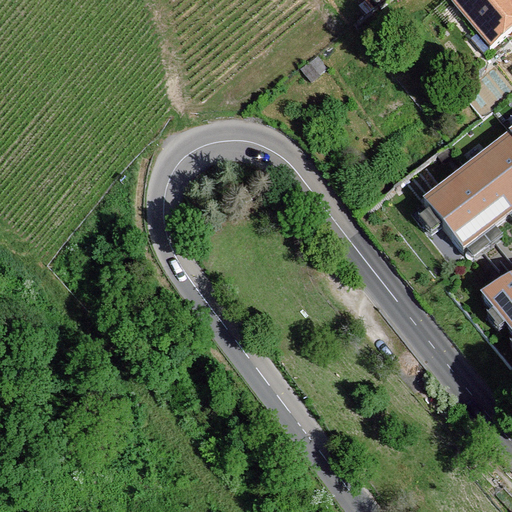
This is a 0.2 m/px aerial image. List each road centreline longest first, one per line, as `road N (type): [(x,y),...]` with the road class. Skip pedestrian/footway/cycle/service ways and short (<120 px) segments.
road 1 (tertiary): [(511,439),(290,165),(248,142),(190,153),(171,174),(163,202),(173,252),(365,511)]
road 2 (track): [(239,511),(55,276)]
road 3 (track): [(205,146),(185,114),(153,0)]
